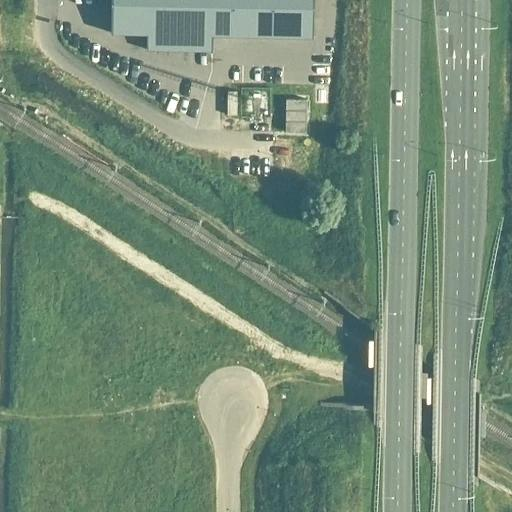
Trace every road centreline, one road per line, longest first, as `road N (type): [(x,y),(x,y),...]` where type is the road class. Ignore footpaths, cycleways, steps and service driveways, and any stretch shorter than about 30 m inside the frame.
road 1 (primary): [(452,511),(466,0)]
road 2 (primary): [(406,0),(396,511)]
